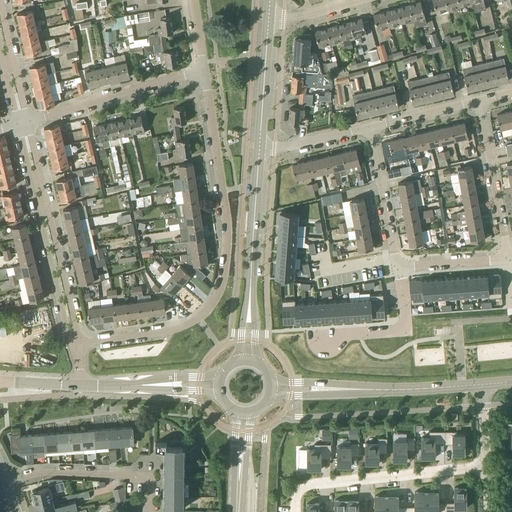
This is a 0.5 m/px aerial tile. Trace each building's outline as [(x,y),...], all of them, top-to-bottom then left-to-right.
[(449,12),(445,0),(432,0),(436,13),(437,13),(437,15),(442,14),(441,12),(448,10),(449,12)] [(453,8),(460,6),(458,0),(445,0),(449,12),(454,11),(453,8)] [(486,9),(483,0),(470,0),(472,5),(473,5),(475,13),(486,9)] [(415,28),(427,24),(425,16),(421,1),(409,5),(414,22),(415,28)] [(409,23),(414,22),(409,5),(397,8),(401,23),(408,21),(409,23)] [(397,8),(386,11),(390,26),(390,29),(395,27),(394,25),(401,23),(397,8)] [(20,24),(35,21),(34,15),(36,15),(35,10),(17,14),(20,24)] [(383,28),(390,26),(386,11),(374,15),(378,30),(379,32),(383,31),(383,28)] [(134,41),(132,26),(131,24),(139,23),(137,14),(125,16),(127,27),(130,48),(135,47),(134,41)] [(154,44),(166,42),(165,34),(173,33),(171,17),(160,19),(162,27),(158,27),(159,34),(149,36),(150,45),(154,44)] [(354,36),(361,34),(362,37),(367,35),(366,33),(362,18),(350,22),(354,36)] [(22,34),(37,31),(36,25),(38,25),(37,20),(35,21),(20,24),(22,34)] [(354,36),(350,22),(338,25),(343,40),(350,38),(350,40),(355,39),(354,36)] [(343,40),(338,25),(327,28),(331,43),(331,45),(336,44),(335,42),(343,40)] [(324,45),(331,43),(327,28),(315,32),(319,46),(320,49),(324,47),(324,45)] [(24,45),(42,41),(41,36),(39,37),(37,31),(22,34),(24,45)] [(60,54),(77,50),(75,42),(78,41),(76,33),(70,34),(72,43),(58,46),(60,54)] [(430,35),(433,47),(439,45),(436,33),(430,35)] [(497,33),(486,36),(488,41),(498,38),(497,33)] [(320,64),(311,35),(304,35),(303,35),(296,37),(295,37),(294,52),(291,54),(290,60),(293,61),(293,62),(292,62),(291,71),(303,72),(322,73),(320,64)] [(27,55),(44,51),(49,50),(47,40),(42,41),(24,45),(27,55)] [(167,51),(166,42),(154,44),(155,53),(162,52),(163,60),(167,59),(168,67),(178,65),(176,50),(167,51)] [(376,45),(381,61),(389,58),(384,43),(376,45)] [(431,48),(432,54),(442,51),(441,45),(431,48)] [(135,47),(130,48),(131,56),(143,54),(142,46),(135,47)] [(369,52),(371,62),(380,60),(377,49),(369,52)] [(130,77),(126,59),(125,54),(114,57),(116,64),(120,79),(130,77)] [(78,67),(77,62),(79,61),(78,57),(71,59),(73,68),(78,67)] [(493,61),(499,83),(509,80),(504,58),(493,61)] [(30,67),(32,77),(50,73),(55,72),(53,61),(30,67)] [(336,61),(326,63),(328,71),(333,70),(338,68),(336,61)] [(488,85),(499,83),(493,61),(483,63),(488,85)] [(120,79),(116,64),(115,62),(110,63),(111,65),(106,67),(110,82),(120,79)] [(322,73),(329,74),(328,71),(326,63),(326,62),(320,64),(322,73)] [(351,70),(363,67),(361,62),(350,65),(351,70)] [(478,88),(488,85),(483,63),(473,66),(478,88)] [(96,69),(99,84),(110,82),(106,67),(99,68),(98,66),(95,67),(95,69),(96,69)] [(468,90),(478,88),(473,66),(462,68),(468,90)] [(89,68),(85,69),(89,87),(99,84),(96,69),(95,69),(90,70),(89,68)] [(358,77),(357,71),(349,74),(348,71),(344,72),(339,73),(334,75),(332,75),(333,79),(336,78),(337,84),(349,81),(348,79),(358,77)] [(329,74),(322,73),(303,72),(303,76),(292,75),(291,91),(300,92),(300,100),(304,100),(321,101),(321,95),(305,94),(305,92),(306,84),(316,85),(316,87),(330,88),(331,74),(329,74)] [(438,74),(444,96),(454,94),(449,72),(438,74)] [(32,77),(35,88),(50,84),(48,78),(51,78),(50,73),(32,77)] [(433,99),(444,96),(438,74),(428,77),(433,99)] [(361,89),(359,79),(359,77),(355,78),(355,81),(352,82),(354,91),(361,89)] [(423,101),(433,99),(428,77),(418,79),(423,101)] [(413,104),(423,101),(418,79),(407,82),(413,104)] [(50,84),(35,88),(37,98),(55,94),(55,93),(54,90),(51,90),(50,84)] [(343,85),(340,85),(339,84),(336,85),(337,95),(338,98),(335,98),(333,99),(334,104),(339,103),(339,104),(342,103),(346,102),(343,85)] [(383,88),(389,110),(399,107),(394,85),(383,88)] [(378,113),(389,110),(383,88),(373,90),(378,113)] [(378,113),(373,90),(363,93),(368,115),(378,113)] [(57,104),(56,100),(61,98),(60,92),(55,93),(55,94),(37,98),(40,108),(55,105),(57,104)] [(358,118),(368,115),(363,93),(352,95),(358,118)] [(304,109),(304,100),(300,100),(299,109),(290,108),(289,124),(299,125),(300,117),(304,117),(304,109)] [(174,133),(179,132),(178,123),(187,122),(184,106),(174,108),(175,116),(172,117),(173,124),(174,127),(169,128),(169,129),(163,130),(164,134),(174,133)] [(511,134),(511,113),(511,111),(497,115),(501,129),(503,137),(511,134)] [(140,134),(145,133),(141,115),(129,118),(133,133),(139,132),(140,134)] [(133,133),(129,118),(117,121),(121,136),(128,135),(128,137),(133,136),(132,133),(133,133)] [(121,136),(117,121),(106,124),(109,139),(109,142),(114,140),(113,138),(121,136)] [(455,140),(468,137),(465,122),(452,126),(455,140)] [(44,128),(47,138),(62,135),(62,134),(64,134),(62,124),(59,125),(59,124),(44,128)] [(109,139),(106,124),(93,127),(98,144),(102,143),(102,141),(109,139)] [(443,143),(455,140),(452,126),(439,129),(443,143)] [(430,146),(443,143),(439,129),(427,132),(430,146)] [(180,151),(181,156),(192,155),(189,139),(181,140),(179,132),(174,133),(175,141),(176,149),(176,152),(180,151)] [(418,149),(430,146),(427,132),(414,135),(418,149)] [(49,149),(64,145),(63,140),(65,139),(64,135),(62,135),(47,138),(49,149)] [(407,152),(418,149),(414,135),(402,138),(405,153),(407,152)] [(0,150),(8,149),(5,137),(0,138),(0,150)] [(389,141),(393,156),(405,153),(402,138),(389,141)] [(70,144),(64,145),(49,149),(51,159),(66,155),(72,154),(70,144)] [(0,163),(11,161),(8,149),(0,150),(0,163)] [(355,173),(353,165),(360,164),(356,149),(343,152),(349,174),(355,173)] [(158,161),(169,159),(168,152),(157,154),(158,161)] [(349,174),(343,152),(331,156),(334,170),(336,178),(337,185),(343,184),(341,177),(341,176),(349,174)] [(123,179),(121,172),(117,154),(112,155),(116,173),(117,173),(119,185),(120,185),(121,190),(125,189),(125,188),(132,186),(130,180),(124,181),(123,179)] [(68,161),(66,155),(51,159),(54,169),(71,165),(70,161),(68,161)] [(334,170),(331,156),(318,159),(322,173),(334,170)] [(158,168),(164,167),(165,173),(172,172),(171,166),(170,166),(169,159),(158,161),(157,161),(158,168)] [(309,176),(322,173),(318,159),(305,162),(309,176)] [(0,175),(14,172),(11,161),(0,163),(0,175)] [(296,180),(309,176),(305,162),(292,165),(296,180)] [(181,178),(195,175),(193,163),(179,165),(181,178)] [(96,166),(87,168),(82,169),(84,177),(98,173),(96,166)] [(410,166),(401,168),(402,175),(411,173),(410,166)] [(460,181),(473,178),(471,166),(458,169),(460,181)] [(0,182),(0,188),(17,185),(14,172),(0,175),(0,181),(0,183),(0,182)] [(175,192),(183,190),(197,188),(195,175),(181,178),(181,183),(174,184),(174,186),(170,187),(170,185),(157,187),(158,194),(167,193),(175,192)] [(59,191),(74,187),(73,182),(75,181),(74,176),(57,180),(59,191)] [(434,176),(427,177),(430,190),(432,190),(437,189),(434,176)] [(462,193),(476,191),(473,178),(460,181),(462,193)] [(401,196),(414,193),(422,192),(421,187),(419,179),(398,183),(401,196)] [(79,197),(85,195),(83,186),(74,188),(74,187),(59,191),(62,202),(79,197)] [(185,203),(198,200),(197,188),(183,190),(185,203)] [(465,205),(478,203),(476,191),(462,193),(465,205)] [(6,208),(21,204),(18,192),(1,196),(2,201),(4,200),(6,208)] [(341,192),(321,197),(321,198),(323,206),(323,205),(335,203),(342,202),(341,192)] [(403,208),(417,206),(414,193),(401,196),(403,208)] [(352,213),(366,211),(364,198),(350,201),(342,202),(343,207),(344,215),(352,213)] [(187,215),(200,213),(198,200),(185,203),(187,215)] [(480,215),(478,203),(465,205),(466,211),(457,213),(457,214),(451,215),(452,220),(480,215)] [(5,215),(6,220),(24,216),(21,204),(6,208),(8,215),(5,215)] [(66,222),(79,219),(77,206),(63,209),(66,222)] [(433,209),(418,212),(417,206),(403,208),(405,221),(434,215),(441,214),(440,208),(433,210),(433,209)] [(133,211),(135,219),(143,218),(142,209),(133,211)] [(355,226),(368,223),(366,211),(352,213),(344,215),(346,223),(347,227),(355,226)] [(279,224),(298,225),(299,214),(280,212),(279,224)] [(180,229),(202,226),(200,213),(187,215),(179,216),(171,217),(168,218),(169,224),(179,223),(180,229)] [(408,233),(421,231),(420,224),(428,222),(435,220),(434,215),(405,221),(408,233)] [(480,215),(452,220),(445,222),(446,226),(459,224),(459,225),(468,224),(469,230),(482,227),(480,215)] [(82,231),(79,219),(66,222),(69,234),(82,231)] [(357,238),(371,236),(368,223),(355,226),(357,238)] [(15,240),(29,237),(26,224),(12,227),(15,240)] [(298,225),(279,224),(278,235),(297,236),(298,225)] [(191,240),(204,238),(202,226),(180,229),(181,237),(174,238),(175,243),(191,240)] [(482,227),(469,230),(471,242),(485,240),(482,227)] [(85,243),(82,231),(69,234),(72,246),(85,243)] [(421,231),(408,233),(410,246),(424,243),(421,231)] [(278,235),(277,245),(296,247),(297,236),(278,235)] [(371,236),(357,238),(359,251),(373,248),(371,236)] [(18,252),(32,249),(29,237),(15,240),(18,252)] [(188,253),(206,250),(204,238),(191,240),(175,243),(173,243),(174,249),(187,247),(188,253)] [(339,249),(344,248),(342,241),(332,243),(333,251),(334,256),(341,255),(339,249)] [(72,246),(75,259),(88,256),(85,243),(72,246)] [(153,256),(152,252),(154,251),(153,245),(141,248),(142,253),(143,253),(143,257),(153,256)] [(277,256),(296,257),(296,247),(277,245),(277,256)] [(22,265),(35,261),(32,249),(18,252),(22,265)] [(181,261),(185,265),(193,272),(197,267),(196,267),(196,265),(208,263),(206,250),(188,253),(180,255),(181,260),(181,261)] [(103,252),(96,254),(88,256),(75,259),(78,272),(91,268),(99,266),(97,259),(104,256),(103,252)] [(277,256),(276,267),(295,268),(296,257),(277,256)] [(9,281),(17,279),(25,277),(38,273),(35,261),(22,265),(7,268),(9,275),(8,275),(9,281)] [(161,265),(156,261),(153,265),(163,274),(166,270),(161,265)] [(161,265),(166,270),(170,266),(164,261),(161,265)] [(172,275),(182,284),(191,274),(180,265),(172,275)] [(197,267),(193,271),(202,279),(205,275),(197,267)] [(294,279),(295,268),(276,267),(275,278),(294,279)] [(94,281),(91,268),(78,272),(81,284),(94,281)] [(28,289),(41,286),(38,273),(25,277),(28,289)] [(501,274),(488,275),(489,295),(489,299),(503,298),(501,274)] [(173,294),(182,284),(172,275),(163,285),(173,294)] [(478,295),(489,295),(488,275),(477,276),(478,295)] [(466,277),(467,296),(478,295),(477,276),(466,277)] [(455,278),(457,297),(467,296),(466,277),(455,278)] [(457,297),(455,278),(445,279),(446,298),(457,297)] [(435,298),(434,279),(423,280),(425,299),(435,298)] [(434,279),(435,298),(446,298),(445,279),(434,279)] [(425,299),(423,280),(409,281),(411,304),(425,303),(424,299),(425,299)] [(155,284),(152,288),(157,293),(161,289),(155,284)] [(44,299),(42,289),(41,286),(28,289),(29,292),(31,302),(44,299)] [(385,317),(384,294),(370,295),(370,299),(372,318),(385,317)] [(150,295),(138,296),(139,302),(140,315),(153,314),(151,300),(150,295)] [(151,300),(153,314),(166,312),(164,298),(151,300)] [(360,300),(361,319),(372,318),(370,299),(360,300)] [(295,304),(296,304),(295,300),(282,301),(283,324),(296,323),(295,304)] [(349,301),(350,320),(361,319),(360,300),(349,301)] [(327,302),(329,321),(339,320),(338,301),(327,302)] [(350,320),(349,301),(338,301),(339,320),(350,320)] [(128,317),(140,315),(139,302),(126,303),(128,317)] [(318,322),(329,321),(327,302),(317,303),(318,322)] [(115,319),(128,317),(126,303),(113,305),(115,319)] [(295,304),(296,323),(307,322),(306,303),(296,304),(295,304)] [(318,322),(317,303),(306,303),(307,322),(318,322)] [(102,320),(115,319),(113,305),(101,307),(102,320)] [(90,322),(102,320),(101,307),(88,308),(90,322)] [(120,428),(121,445),(133,444),(134,444),(134,442),(135,442),(136,443),(136,436),(135,436),(135,437),(133,437),(132,427),(131,427),(120,428)] [(108,446),(121,445),(120,428),(107,429),(108,446)] [(96,447),(108,446),(107,429),(95,430),(96,447)] [(322,430),(322,440),(330,440),(330,429),(322,430)] [(358,429),(349,429),(349,439),(358,439),(358,429)] [(83,447),(96,447),(95,430),(82,431),(83,447)] [(71,448),(83,447),(82,431),(70,432),(71,448)] [(435,444),(444,444),(444,431),(429,431),(429,438),(421,438),(421,458),(435,458),(435,444)] [(465,431),(444,431),(444,444),(452,444),(452,455),(465,455),(465,431)] [(58,449),(71,448),(70,432),(57,433),(58,449)] [(46,450),(58,449),(57,433),(45,434),(46,450)] [(33,451),(46,450),(45,434),(32,435),(33,451)] [(33,451),(32,435),(20,436),(20,435),(19,436),(21,452),(26,452),(27,462),(34,461),(33,451)] [(407,450),(415,450),(415,437),(407,437),(406,440),(393,440),(393,460),(407,461),(407,450)] [(379,443),(365,443),(365,463),(379,463),(379,453),(387,453),(387,438),(379,438),(379,443)] [(183,509),(183,499),(183,447),(167,447),(167,442),(155,442),(155,448),(164,450),(163,508),(166,508),(166,509),(175,509),(175,511),(178,511),(178,509),(183,509)] [(337,446),(337,466),(351,466),(351,456),(359,456),(359,443),(350,443),(350,446),(337,446)] [(321,459),(331,459),(331,444),(315,444),(315,449),(307,449),(307,469),(321,469),(321,459)] [(109,452),(110,462),(117,461),(116,451),(109,452)] [(51,492),(65,489),(63,481),(49,485),(49,487),(32,491),(34,497),(33,499),(33,502),(35,503),(36,504),(53,500),(51,492)] [(116,501),(125,499),(125,487),(114,490),(116,501)] [(454,503),(446,503),(446,511),(454,511),(455,508),(467,508),(467,488),(454,488),(454,503)] [(68,499),(78,496),(79,501),(90,499),(88,491),(84,492),(73,495),(67,496),(68,499)] [(426,511),(427,492),(414,492),(414,507),(407,507),(406,511),(426,511)] [(439,492),(427,492),(426,511),(446,511),(446,503),(439,503),(439,492)] [(367,511),(366,511),(386,511),(387,496),(374,496),(374,511),(367,511)] [(386,511),(406,511),(407,507),(399,507),(399,496),(387,496),(386,511)] [(76,501),(59,505),(58,498),(53,500),(36,504),(37,511),(61,511),(78,508),(76,501)] [(125,507),(125,499),(116,501),(114,502),(116,511),(125,509),(125,507)] [(125,499),(125,507),(138,507),(138,499),(125,499)] [(346,511),(347,500),(335,500),(334,511),(346,511)] [(359,511),(359,500),(347,500),(346,511),(366,511),(367,511),(359,511)] [(319,511),(319,503),(307,503),(306,511),(319,511)]
